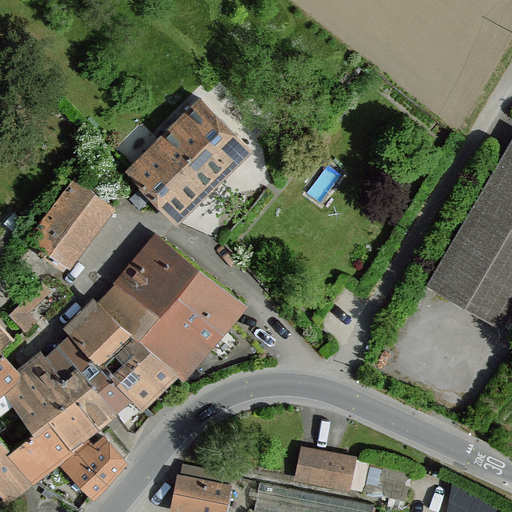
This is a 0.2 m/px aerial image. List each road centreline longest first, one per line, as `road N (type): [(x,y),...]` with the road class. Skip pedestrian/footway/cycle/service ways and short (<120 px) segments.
road 1 (unclassified): [(324,390),(511,76)]
road 2 (residential): [(303,386),(300,352),(211,257),(166,228),(138,217),(82,289)]
road 3 (tertiary): [(110,511),(210,405),(263,386),(303,386)]
road 4 (tertiary): [(324,390),(511,471)]
